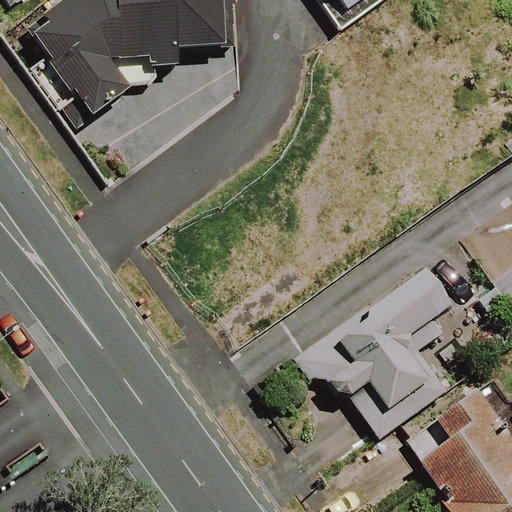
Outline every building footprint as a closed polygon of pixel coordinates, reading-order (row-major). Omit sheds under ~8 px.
[(27,0),(0,0),(0,14),(3,18),(27,0)] [(66,0),(11,39),(78,135),(179,65),(224,54),(220,0),(66,0)] [(315,0),(332,24),(367,0),(315,0)] [(418,212),(511,143),(511,79),(453,0),(409,0),(362,35),(435,135),(387,170),(418,212)] [(511,345),(511,206),(504,213),(511,224),(511,263),(479,287),(485,295),(467,307),(500,354),(511,345)] [(368,450),(445,399),(418,358),(460,330),(417,265),(289,350),(327,406),(335,400),(368,450)] [(511,511),(511,462),(465,399),(397,449),(442,511),(439,511),(511,511)]
